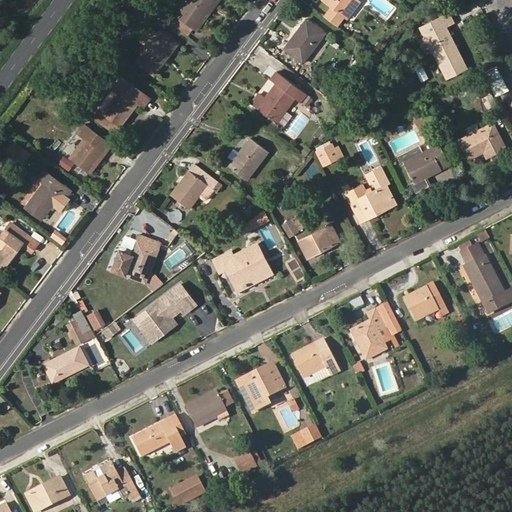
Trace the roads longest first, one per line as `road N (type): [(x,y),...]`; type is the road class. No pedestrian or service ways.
road 1 (residential): [(511,196),(0,455)]
road 2 (residential): [(0,357),(269,0)]
